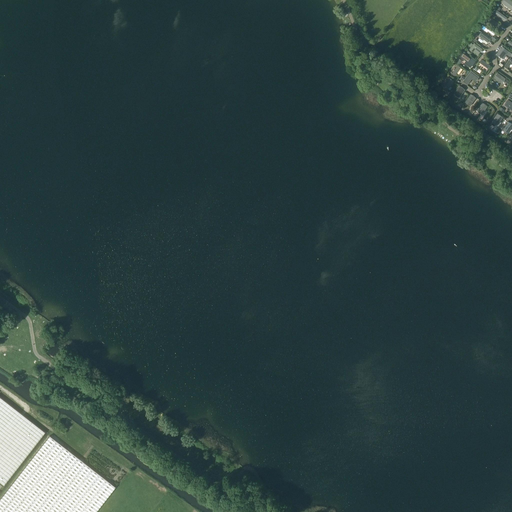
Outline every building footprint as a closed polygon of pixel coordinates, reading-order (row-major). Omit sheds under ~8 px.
[(511,8),(511,3),(507,0),(505,0),(501,5),(510,12),(511,8)] [(507,19),(497,12),(495,14),(505,21),(507,19)] [(490,22),(499,29),(501,27),(491,20),(490,22)] [(486,27),(484,29),(493,36),(495,33),(486,27)] [(481,34),(479,37),(488,44),(490,41),(481,34)] [(474,42),(469,49),(473,52),(475,48),(480,52),(483,48),(474,42)] [(511,53),(503,47),(497,54),(500,57),(503,59),(507,54),(511,56),(511,55),(511,53)] [(463,54),(461,56),(462,58),(470,64),(473,61),(463,54)] [(480,63),(488,69),(491,66),(482,60),(480,63)] [(461,69),(458,66),(452,75),(455,77),(461,69)] [(466,78),(469,80),(472,76),(477,80),(479,77),(471,71),(466,78)] [(506,80),(498,73),(493,79),(501,85),(506,80)] [(454,82),(449,79),(443,86),(448,90),(454,82)] [(454,94),(459,98),(465,90),(460,86),(454,94)] [(465,103),(470,107),(476,99),(471,95),(465,103)] [(488,107),(482,103),(476,111),(481,115),(488,107)] [(491,123),(497,127),(503,119),(497,115),(491,123)] [(503,130),(508,134),(511,128),(511,125),(508,123),(503,130)] [(0,482),(3,485),(45,432),(0,396),(0,482)] [(48,436),(0,498),(0,511),(95,511),(115,488),(48,436)]
